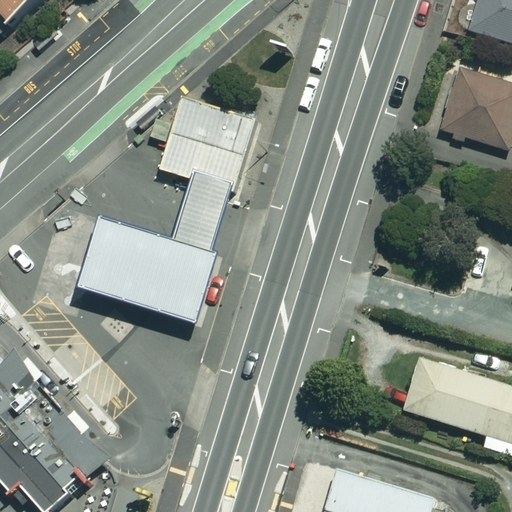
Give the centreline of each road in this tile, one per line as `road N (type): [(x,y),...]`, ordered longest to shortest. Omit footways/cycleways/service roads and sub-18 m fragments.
road 1 (trunk): [(224,511),(384,0)]
road 2 (residential): [(0,174),(197,0)]
